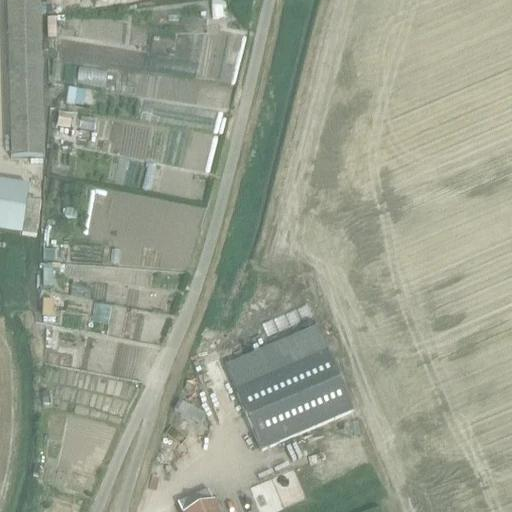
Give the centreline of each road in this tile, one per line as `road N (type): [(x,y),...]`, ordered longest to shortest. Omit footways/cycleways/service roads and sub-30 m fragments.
road 1 (unclassified): [(150,389),(194,292),(268,0)]
road 2 (unclassified): [(98,511),(150,389)]
road 3 (unclassified): [(120,511),(150,419),(150,389)]
